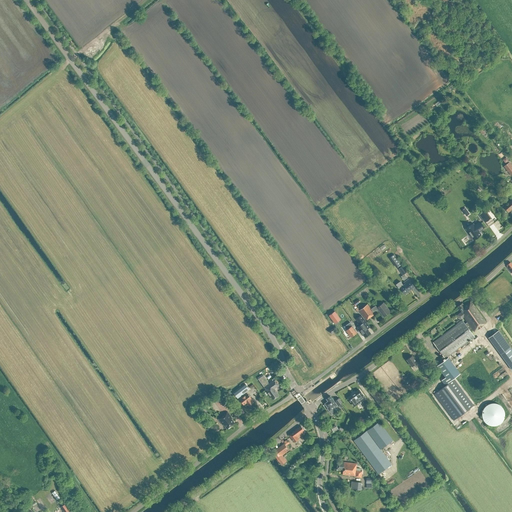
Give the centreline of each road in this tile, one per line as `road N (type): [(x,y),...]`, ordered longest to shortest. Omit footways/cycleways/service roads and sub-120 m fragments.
road 1 (tertiary): [(296,392),(272,337),(26,0)]
road 2 (unclassified): [(296,392),(511,227)]
road 3 (unclassified): [(310,410),(511,256)]
road 4 (unclassified): [(133,511),(296,392)]
road 5 (unclassified): [(172,511),(310,410)]
